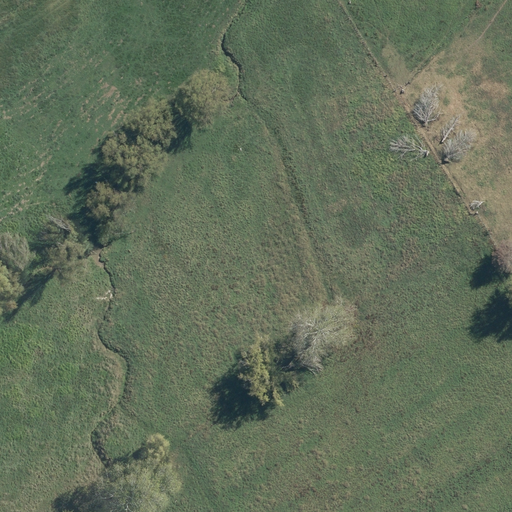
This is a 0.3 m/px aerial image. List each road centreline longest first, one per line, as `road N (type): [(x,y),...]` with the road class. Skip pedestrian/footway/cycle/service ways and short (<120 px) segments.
road 1 (unknown): [(51,0),(68,49),(110,93),(304,245),(401,372),(485,511)]
road 2 (unknown): [(237,186),(363,36)]
